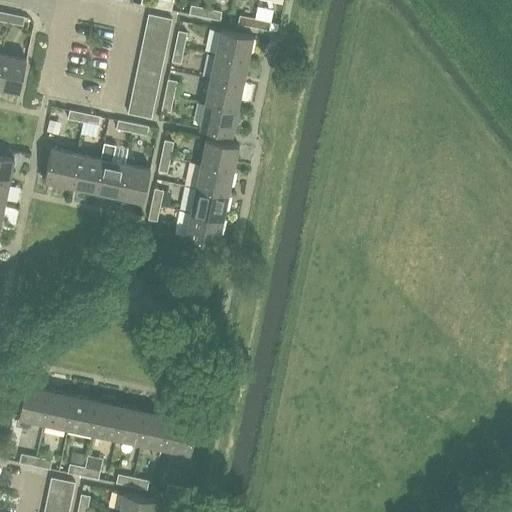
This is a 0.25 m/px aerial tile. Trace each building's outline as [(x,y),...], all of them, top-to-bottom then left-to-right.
[(170,0),(157,0),(156,6),(171,9),(173,0),(170,0)] [(204,16),(206,8),(191,4),(189,13),(204,16)] [(206,8),(204,16),(220,19),(222,11),(206,8)] [(0,19),(7,21),(9,12),(0,10),(0,19)] [(9,12),(7,21),(22,24),(24,16),(9,12)] [(146,24),(170,29),(172,18),(149,13),(146,24)] [(253,26),(268,29),(279,31),(281,23),(270,21),(270,17),(256,14),(255,18),(253,26)] [(253,26),(255,18),(239,15),(238,23),(253,26)] [(167,40),(170,29),(146,24),(144,35),(167,40)] [(215,53),(248,60),(253,35),(221,28),(215,53)] [(175,45),(183,46),(186,32),(178,30),(175,45)] [(165,51),(167,40),(144,35),(142,46),(165,51)] [(180,62),(183,46),(175,45),(172,60),(180,62)] [(163,62),(165,51),(142,46),(139,57),(163,62)] [(1,52),(0,57),(0,86),(20,90),(26,58),(1,52)] [(242,84),(248,60),(215,53),(210,77),(242,84)] [(161,73),(163,62),(139,57),(137,68),(161,73)] [(158,84),(161,73),(137,68),(135,79),(158,84)] [(237,108),(242,84),(210,77),(205,101),(237,108)] [(165,93),(173,95),(176,80),(168,78),(165,93)] [(156,95),(158,84),(135,79),(132,90),(156,95)] [(154,106),(156,95),(132,90),(130,101),(154,106)] [(170,111),(173,95),(165,93),(161,109),(170,111)] [(151,117),(154,106),(130,101),(128,112),(151,117)] [(232,134),(237,108),(205,101),(200,127),(232,134)] [(83,121),(85,112),(69,109),(67,118),(83,121)] [(85,112),(83,121),(98,124),(99,115),(85,112)] [(132,131),(133,123),(118,119),(116,128),(132,131)] [(133,123),(132,131),(147,134),(148,126),(133,123)] [(201,162),(233,169),(238,144),(206,137),(201,162)] [(161,154),(170,156),(173,141),(165,139),(161,154)] [(125,162),(112,160),(116,144),(104,141),(101,157),(94,189),(118,194),(125,162)] [(70,185),(76,152),(51,147),(44,179),(70,185)] [(94,189),(101,157),(76,152),(70,185),(94,189)] [(0,180),(9,182),(14,157),(0,153),(0,180)] [(167,171),(170,156),(161,154),(158,170),(167,171)] [(125,162),(118,194),(143,200),(150,167),(125,162)] [(228,193),(233,169),(201,162),(196,187),(228,193)] [(0,205),(4,206),(9,182),(0,180),(0,205)] [(223,218),(228,193),(196,187),(191,211),(223,218)] [(151,203),(160,204),(163,189),(154,188),(151,203)] [(156,220),(160,204),(151,203),(148,218),(156,220)] [(218,243),(223,218),(191,211),(185,236),(218,243)] [(44,421),(51,389),(25,384),(19,416),(44,421)] [(68,426),(75,394),(51,389),(44,421),(68,426)] [(93,431),(99,399),(75,394),(68,426),(93,431)] [(117,436),(123,404),(99,399),(93,431),(117,436)] [(141,442),(148,409),(123,404),(117,436),(141,442)] [(165,447),(172,414),(148,409),(141,442),(165,447)] [(172,414),(165,447),(191,452),(197,419),(172,414)] [(35,465),(37,456),(21,453),(19,462),(35,465)] [(85,467),(84,466),(86,456),(72,453),(67,472),(83,475),(85,467)] [(37,456),(35,465),(50,468),(51,459),(37,456)] [(85,467),(83,475),(98,478),(100,470),(85,467)] [(132,485),(134,476),(118,473),(116,481),(132,485)] [(49,488),(72,493),(75,481),(51,476),(49,488)] [(134,476),(132,485),(146,488),(148,479),(134,476)] [(167,484),(165,492),(181,495),(182,487),(167,484)] [(70,504),(72,493),(49,488),(46,499),(70,504)] [(118,511),(152,511),(155,498),(123,492),(118,511)] [(78,509),(86,510),(89,496),(81,494),(78,509)] [(55,511),(68,511),(70,504),(46,499),(44,510),(55,511)]
